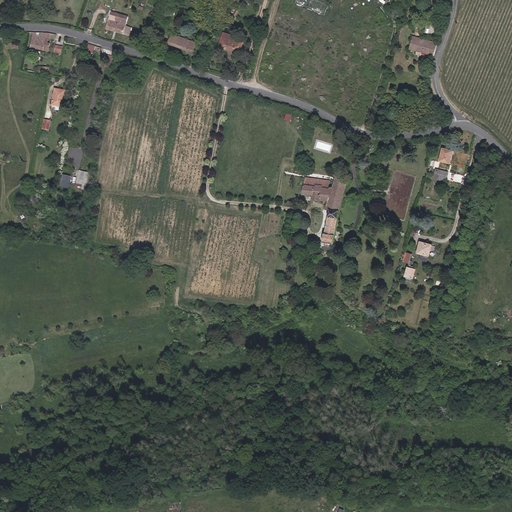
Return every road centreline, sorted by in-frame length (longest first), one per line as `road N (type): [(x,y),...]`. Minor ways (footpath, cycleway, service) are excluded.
road 1 (tertiary): [(0,27),(86,37),(286,98),(367,134),(465,123)]
road 2 (unknown): [(484,132),(460,232),(450,239),(428,233)]
road 3 (residential): [(455,0),(438,85),(465,123)]
